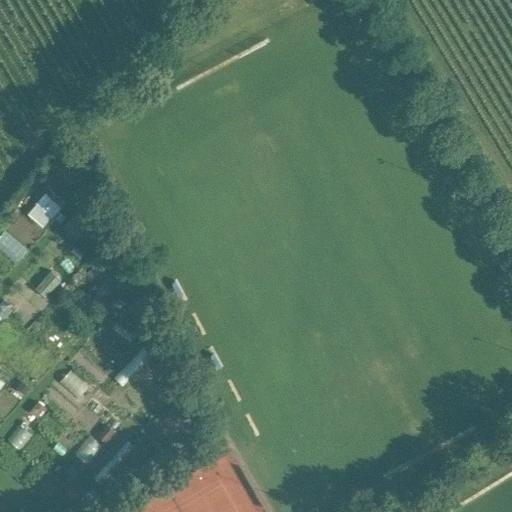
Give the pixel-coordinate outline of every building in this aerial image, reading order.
[(37,202),(52,216),(53,215),(58,209),(59,208),(45,194),(37,202)] [(66,216),(58,209),(53,215),(60,222),(66,216)] [(76,215),(71,220),(78,226),(83,221),(76,215)] [(105,240),(90,226),(85,232),(100,245),(105,240)] [(121,295),(113,304),(119,308),(126,300),(121,295)] [(0,305),(0,309),(6,315),(11,310),(3,302),(0,305)] [(224,379),(229,389),(233,387),(228,377),(224,379)] [(21,381),(17,387),(25,393),(30,387),(21,381)] [(44,407),(38,402),(32,409),(37,415),(44,407)] [(107,438),(114,430),(108,425),(101,433),(107,438)]
